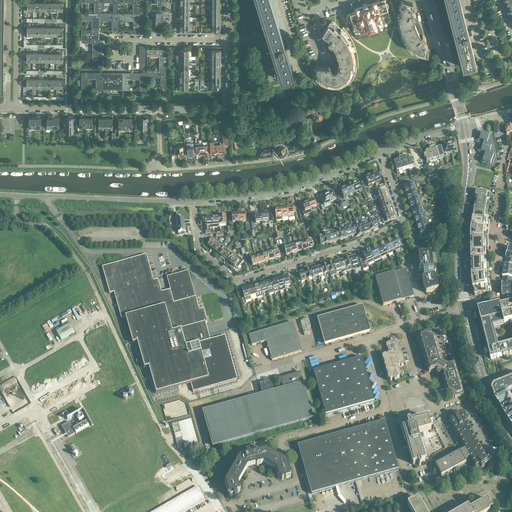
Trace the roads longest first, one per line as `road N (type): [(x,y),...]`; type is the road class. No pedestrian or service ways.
road 1 (unclassified): [(47,197),(88,254),(167,249),(222,295),(245,374),(368,338)]
road 2 (residential): [(228,104),(16,109),(17,0)]
road 3 (residential): [(149,170),(284,158),(455,91)]
road 4 (residential): [(403,223),(236,279),(198,249),(192,200)]
road 5 (unclassified): [(218,507),(163,437),(108,319)]
road 6 (residential): [(192,200),(291,189),(381,152)]
road 7 (secondary): [(464,310),(464,126)]
road 8 (unclassified): [(108,319),(68,248),(47,226),(17,220),(18,197)]
road 9 (residential): [(464,310),(494,299),(498,197)]
road 10 (unclassified): [(171,201),(47,197)]
